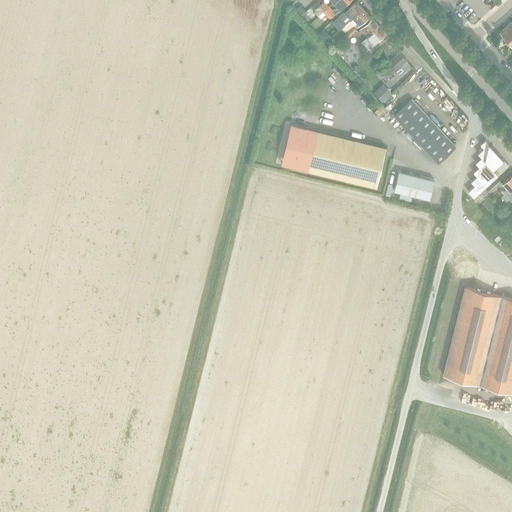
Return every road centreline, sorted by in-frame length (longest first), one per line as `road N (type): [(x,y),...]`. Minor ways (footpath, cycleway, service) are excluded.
road 1 (unclassified): [(379,511),(476,116)]
road 2 (residential): [(476,116),(362,0)]
road 3 (residential): [(511,114),(404,0)]
road 4 (residential): [(403,0),(476,116)]
